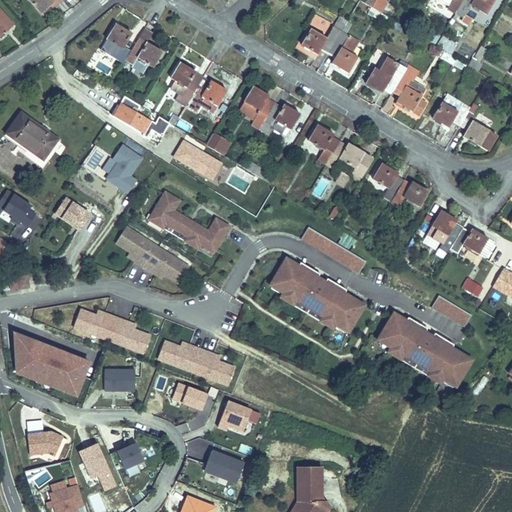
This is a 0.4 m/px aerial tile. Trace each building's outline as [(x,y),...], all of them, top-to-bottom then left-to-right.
[(28,0),(41,14),(48,7),(55,2),(53,0),(28,0)] [(53,0),(55,2),(48,7),(50,9),(60,0),(53,0)] [(382,0),(375,0),(371,7),(380,13),(387,2),(382,0)] [(455,13),(463,0),(444,0),(450,4),(448,8),(455,13)] [(463,0),(455,13),(470,22),(472,18),(466,14),(471,5),(481,12),(484,7),(489,10),(494,0),(463,0)] [(380,13),(371,7),(368,13),(377,19),(380,13)] [(455,13),(448,9),(445,15),(451,19),(455,13)] [(0,10),(0,36),(13,25),(0,10)] [(328,53),(341,31),(347,21),(340,17),(326,39),(311,29),(301,45),(312,51),(315,47),(319,50),(320,49),(328,53)] [(404,27),(392,20),(389,24),(401,31),(404,27)] [(351,23),(347,21),(341,31),(345,33),(351,23)] [(131,33),(116,24),(109,35),(114,38),(111,43),(122,49),(131,33)] [(152,34),(144,30),(139,38),(146,42),(152,34)] [(345,33),(341,31),(328,53),(335,58),(335,59),(339,62),(337,66),(348,73),(357,57),(352,54),(359,41),(345,33)] [(441,37),(436,46),(443,51),(451,55),(456,46),(441,37)] [(153,68),(162,52),(146,42),(139,38),(126,60),(133,65),(132,67),(143,74),(148,65),(153,68)] [(481,46),(474,58),(480,62),(487,49),(481,46)] [(453,64),(456,58),(451,55),(443,51),(440,56),(453,64)] [(379,86),(392,93),(392,92),(406,69),(408,65),(400,60),(398,64),(387,57),(379,70),(375,68),(372,73),(369,71),(366,78),(368,79),(365,84),(376,90),(379,86)] [(465,64),(456,58),(453,64),(462,69),(465,64)] [(474,58),(472,58),(468,65),(478,71),(482,64),(480,62),(474,58)] [(194,75),(196,72),(180,62),(170,78),(175,81),(171,89),(179,94),(176,100),(186,106),(201,80),(194,75)] [(406,69),(416,76),(419,71),(408,65),(406,69)] [(416,76),(406,69),(392,92),(400,96),(399,98),(404,101),(401,105),(419,116),(426,104),(419,99),(421,96),(408,89),(412,82),(416,76)] [(489,93),(492,79),(477,76),(474,90),(489,93)] [(226,91),(211,81),(209,84),(201,80),(186,106),(197,112),(201,106),(208,110),(208,109),(212,103),(217,106),(226,91)] [(425,90),(412,82),(408,89),(421,96),(425,90)] [(259,129),(274,104),(267,99),(269,96),(253,86),(238,111),(254,120),(251,124),(259,129)] [(459,126),(471,107),(447,93),(432,118),(443,125),(446,120),(451,123),(452,122),(459,126)] [(125,97),(114,117),(144,134),(151,121),(140,115),(144,108),(125,97)] [(213,112),(216,106),(212,103),(208,109),(213,112)] [(282,108),(274,104),(259,129),(267,134),(271,128),(273,129),(281,134),(285,127),(288,122),(293,125),(300,114),(284,105),(282,108)] [(471,107),(459,126),(467,130),(466,132),(471,135),(468,140),(487,151),(496,135),(473,121),(481,108),(473,104),(471,107)] [(41,128),(21,113),(6,133),(29,150),(43,160),(58,139),(47,132),(41,128)] [(173,126),(178,119),(173,116),(168,123),(173,126)] [(328,160),(339,142),(331,138),(333,134),(318,125),(308,141),(324,150),(320,155),(328,160)] [(352,138),(344,133),(339,142),(346,147),(348,143),(352,138)] [(225,141),(212,134),(206,145),(218,153),(225,141)] [(221,163),(202,152),(200,156),(197,154),(199,150),(183,141),(174,157),(212,180),(221,163)] [(229,143),(225,141),(218,153),(222,155),(229,143)] [(346,147),(339,142),(328,160),(336,164),(334,168),(340,172),(335,181),(344,187),(353,172),(362,178),(373,159),(364,153),(348,143),(346,147)] [(142,159),(122,145),(113,158),(112,157),(103,170),(109,174),(107,178),(121,187),(120,189),(127,194),(136,181),(130,176),(142,159)] [(39,166),(43,160),(29,150),(24,156),(39,166)] [(390,202),(403,181),(396,176),(398,173),(382,164),(375,175),(380,177),(377,182),(388,188),(382,197),(390,202)] [(246,170),(261,179),(266,172),(258,168),(257,170),(249,165),(246,170)] [(274,177),(266,172),(261,179),(270,184),(274,177)] [(358,183),(362,178),(353,172),(349,178),(358,183)] [(411,185),(403,181),(390,202),(398,207),(404,198),(419,207),(428,191),(413,182),(411,185)] [(3,210),(12,216),(21,222),(28,227),(36,214),(29,210),(31,206),(7,190),(0,200),(0,206),(4,209),(3,210)] [(165,192),(151,215),(165,224),(163,229),(171,233),(174,229),(186,237),(184,241),(198,249),(200,245),(202,242),(215,250),(230,227),(216,218),(207,233),(173,213),(180,201),(165,192)] [(90,215),(66,198),(55,214),(62,219),(57,226),(67,233),(72,225),(79,230),(90,215)] [(340,211),(335,208),(334,207),(329,217),(335,220),(340,211)] [(449,249),(462,228),(455,223),(457,220),(441,210),(434,221),(439,224),(436,229),(447,235),(441,244),(449,249)] [(165,224),(151,215),(148,220),(163,229),(165,224)] [(164,274),(178,284),(189,267),(126,227),(115,243),(130,252),(139,258),(136,262),(144,268),(152,273),(155,269),(164,274)] [(366,262),(308,227),(301,239),(358,274),(366,262)] [(470,232),(462,228),(449,249),(457,254),(463,245),(473,251),(476,247),(481,250),(487,239),(472,229),(470,232)] [(174,229),(171,233),(184,241),(186,237),(174,229)] [(202,242),(200,245),(214,253),(215,250),(202,242)] [(139,258),(130,252),(127,256),(136,262),(139,258)] [(298,267),(285,259),(270,283),(283,291),(280,297),(293,306),(296,301),(322,317),(319,321),(333,329),(337,323),(350,331),(364,307),(343,294),(344,293),(299,265),(298,267)] [(511,299),(511,273),(500,268),(490,289),(511,299)] [(162,279),(164,274),(155,269),(152,273),(162,279)] [(29,288),(27,276),(18,277),(20,289),(29,288)] [(471,281),(464,291),(476,298),(483,288),(471,281)] [(471,315),(438,295),(431,307),(464,327),(471,315)] [(296,301),(293,306),(319,321),(322,317),(296,301)] [(143,354),(150,336),(134,330),(124,326),(126,322),(107,315),(106,319),(96,316),(80,310),(73,328),(143,354)] [(97,311),(96,316),(106,319),(107,315),(97,311)] [(405,322),(392,314),(378,337),(391,345),(387,352),(400,360),(403,356),(429,372),(426,376),(440,384),(444,377),(457,385),(472,361),(451,349),(452,347),(406,320),(405,322)] [(124,326),(134,330),(136,325),(126,322),(124,326)] [(25,337),(13,333),(14,339),(23,342),(25,337)] [(52,348),(25,337),(23,342),(14,339),(15,363),(23,366),(20,374),(43,383),(45,379),(67,388),(65,391),(75,395),(87,366),(78,362),(79,359),(64,352),(60,361),(49,356),(52,348)] [(180,347),(164,341),(157,359),(228,385),(234,367),(219,362),(208,358),(210,353),(192,346),(190,351),(180,347)] [(182,342),(180,347),(190,351),(192,346),(182,342)] [(60,361),(64,352),(52,348),(49,356),(60,361)] [(208,358),(219,362),(220,357),(210,353),(208,358)] [(403,356),(400,360),(426,376),(429,372),(403,356)] [(23,366),(15,363),(16,372),(20,374),(23,366)] [(104,370),(104,391),(135,391),(135,370),(104,370)] [(45,379),(43,383),(65,391),(67,388),(45,379)] [(207,395),(178,384),(172,399),(201,410),(207,395)] [(251,410),(227,401),(217,426),(226,430),(228,426),(242,432),(251,410)] [(29,455),(48,453),(55,456),(63,438),(51,432),(27,435),(29,455)] [(96,443),(79,451),(91,478),(98,475),(105,491),(116,486),(96,443)] [(125,469),(144,460),(136,443),(125,448),(124,446),(116,450),(125,469)] [(204,471),(236,483),(244,463),(212,451),(204,471)] [(323,470),(299,468),(297,495),(303,496),(303,504),(298,511),(325,511),(328,507),(327,501),(323,502),(323,470)] [(69,480),(50,486),(52,493),(71,487),(69,480)] [(84,505),(78,485),(71,487),(52,493),(50,494),(55,511),(77,511),(76,507),(84,505)] [(298,511),(303,504),(303,496),(297,495),(297,503),(291,511),(298,511)]
